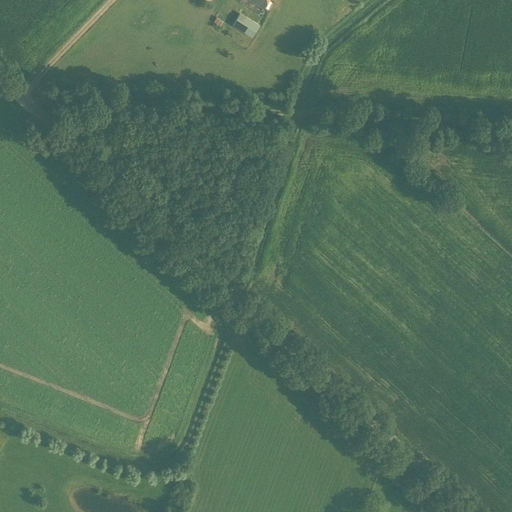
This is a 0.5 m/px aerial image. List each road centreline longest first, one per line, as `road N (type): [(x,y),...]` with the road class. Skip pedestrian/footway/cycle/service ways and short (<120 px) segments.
road 1 (unclassified): [(471,511),(0,78)]
road 2 (track): [(114,0),(19,98)]
